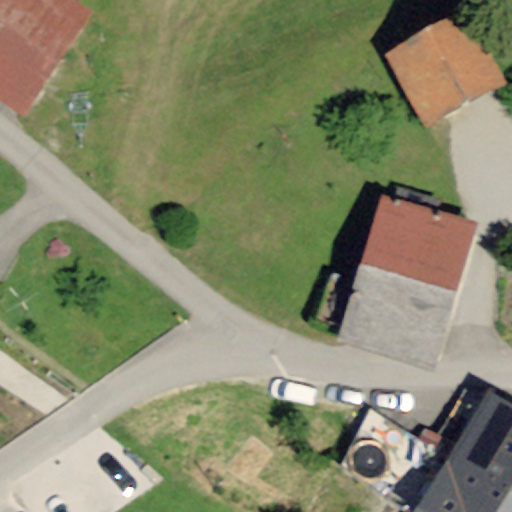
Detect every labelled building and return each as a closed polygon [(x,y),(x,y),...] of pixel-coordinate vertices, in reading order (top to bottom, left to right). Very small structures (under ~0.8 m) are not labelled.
[(90,8),(79,0),(0,0),(0,86),(22,102),(90,8)] [(467,14),(402,55),(447,126),(511,85),(467,14)] [(471,228),(389,203),(350,332),(433,357),(471,228)] [(511,511),(511,412),(490,399),(423,511),(511,511)] [(410,500),(438,445),(368,409),(339,464),(410,500)]
